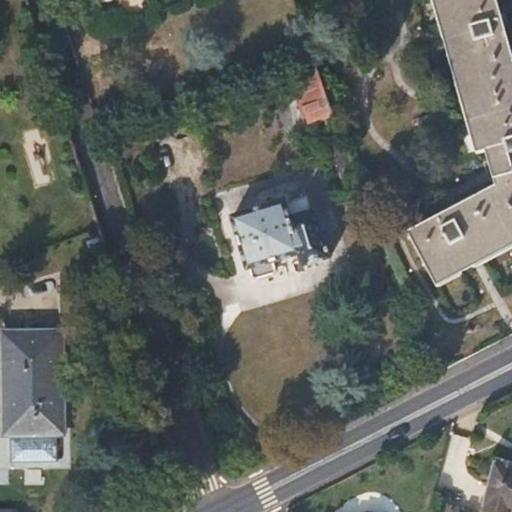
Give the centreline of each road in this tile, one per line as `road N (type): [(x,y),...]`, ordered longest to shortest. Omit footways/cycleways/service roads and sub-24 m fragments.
road 1 (unclassified): [(216,511),(94,159)]
road 2 (secondary): [(222,511),(511,364)]
